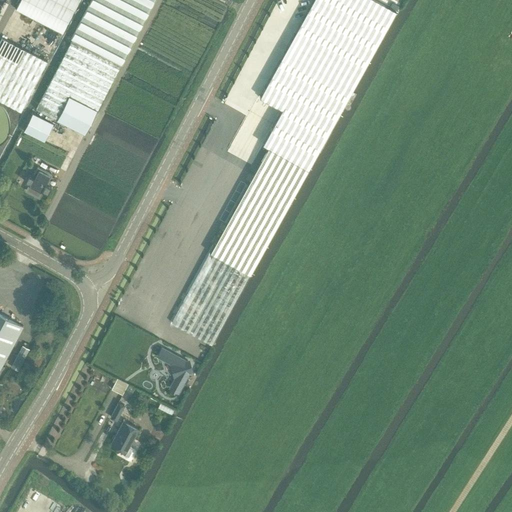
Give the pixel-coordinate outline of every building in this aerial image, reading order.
[(18,0),(14,9),(61,33),(77,0),(18,0)] [(83,134),(137,31),(154,0),(90,0),(70,39),(71,39),(34,109),(83,134)] [(259,96),(282,108),(262,143),(263,144),(268,147),(308,169),(396,11),(376,0),(312,0),(260,96),(259,96)] [(0,100),(19,111),(45,61),(0,37),(0,100)] [(23,130),(45,141),(53,123),(32,112),(23,130)] [(210,252),(172,322),(212,344),(250,274),(308,169),(268,147),(248,182),(210,252)] [(28,174),(24,182),(29,184),(26,191),(38,197),(42,191),(47,194),(51,187),(47,184),(52,175),(37,167),(32,177),(28,174)] [(0,366),(22,325),(0,312),(0,366)] [(44,322),(31,345),(37,348),(49,325),(44,322)] [(37,322),(32,332),(36,335),(41,324),(37,322)] [(11,367),(18,370),(29,349),(24,346),(22,346),(11,367)] [(164,346),(160,353),(177,362),(175,363),(178,373),(180,372),(187,376),(191,369),(193,368),(190,359),(188,359),(164,346)] [(116,378),(111,388),(118,392),(123,382),(118,379),(116,378)] [(116,419),(123,405),(117,402),(110,416),(116,419)] [(122,420),(110,443),(126,452),(124,456),(124,458),(128,460),(130,459),(135,450),(134,448),(129,445),(138,429),(122,420)]
